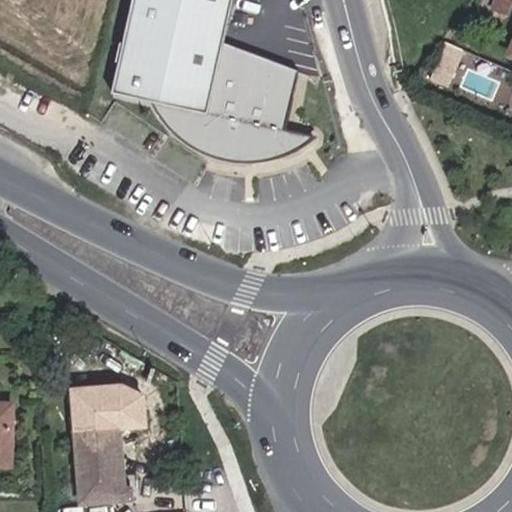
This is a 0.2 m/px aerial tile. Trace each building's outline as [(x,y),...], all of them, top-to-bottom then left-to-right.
[(297,149),(283,133),(296,75),(221,46),(231,0),(129,0),(108,96),(146,104),(152,113),(158,122),(173,138),(190,150),(200,155),(220,161),(242,164),(263,162),(284,156),(297,149)] [(511,0),(491,0),(487,9),(504,17),(511,0)] [(303,146),(312,140),(283,133),(297,149),(303,146)] [(151,376),(131,363),(125,373),(145,386),(151,376)] [(0,467),(12,467),(14,405),(0,404),(0,467)] [(123,423),(72,427),(79,506),(129,502),(123,423)]
